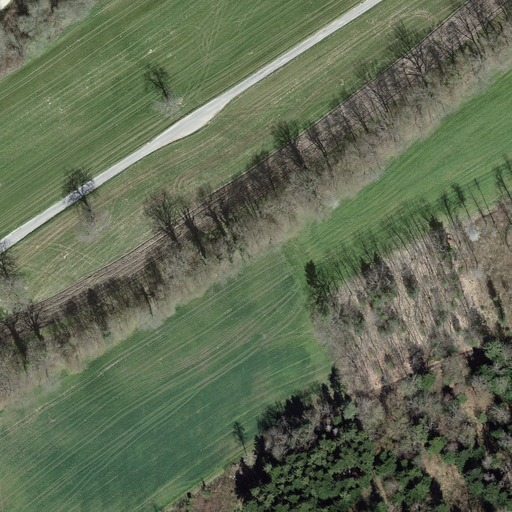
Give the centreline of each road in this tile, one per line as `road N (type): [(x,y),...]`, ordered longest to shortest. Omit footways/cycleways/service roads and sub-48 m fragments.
road 1 (tertiary): [(374,0),(0,247)]
road 2 (track): [(161,511),(247,448),(330,406),(480,353),(511,352)]
